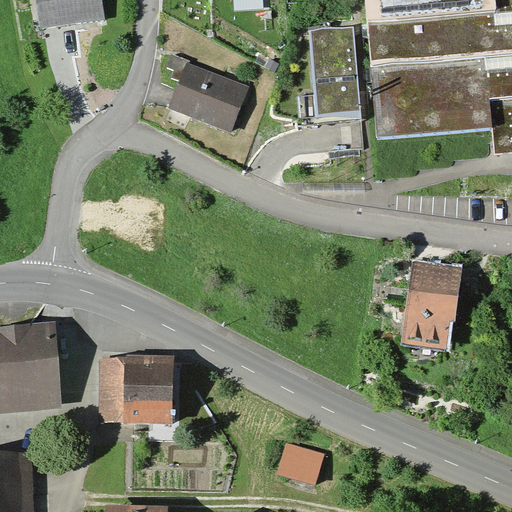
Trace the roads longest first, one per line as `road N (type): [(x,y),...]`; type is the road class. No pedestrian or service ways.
road 1 (tertiary): [(47,284),(116,301),(511,488)]
road 2 (residential): [(511,244),(353,222),(275,202),(110,125)]
road 3 (track): [(324,511),(250,503),(63,502)]
road 4 (residential): [(47,284),(71,160),(110,125)]
road 5 (residential): [(110,125),(141,62),(148,0)]
